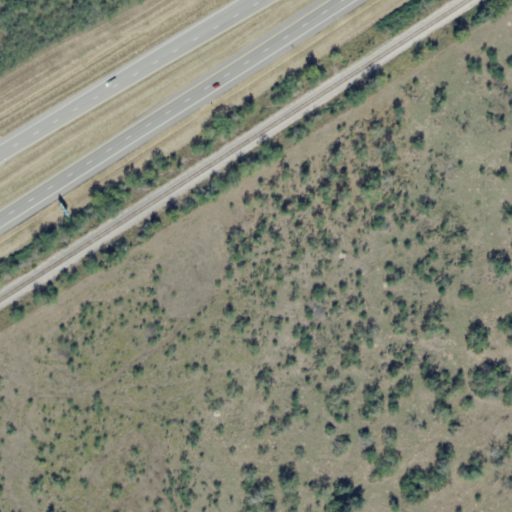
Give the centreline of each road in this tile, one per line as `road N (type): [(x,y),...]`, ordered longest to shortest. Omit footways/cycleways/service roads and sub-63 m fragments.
road 1 (trunk): [(0,212),(337,0)]
road 2 (trunk): [(254,0),(0,152)]
